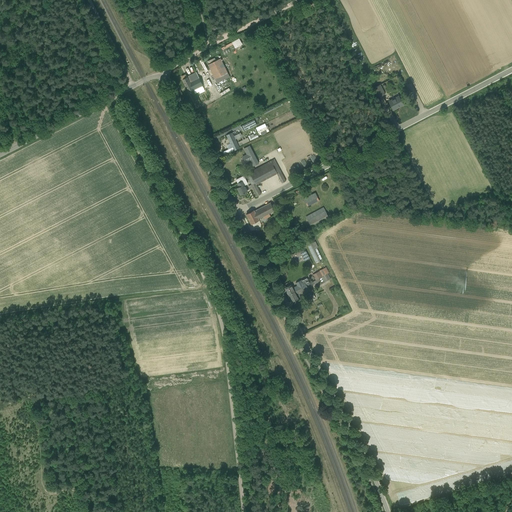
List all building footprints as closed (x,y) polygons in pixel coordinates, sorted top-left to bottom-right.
[(263,34),(260,28),(251,32),(254,38),(263,34)] [(239,38),(231,42),(235,48),(242,44),(239,38)] [(208,65),(217,83),(230,76),(220,58),(208,65)] [(196,72),(183,79),(189,92),(193,90),(195,94),(204,89),(202,85),(196,72)] [(378,97),(385,94),(380,85),(373,88),(378,97)] [(389,101),(393,110),(403,104),(399,96),(389,101)] [(300,115),(304,113),(299,104),(296,106),(300,115)] [(240,126),(243,132),(257,125),(254,120),(240,126)] [(229,153),(233,150),(240,148),(233,133),(227,136),(224,137),(220,139),(221,143),(226,140),(226,139),(228,138),(232,147),(228,149),(229,153)] [(238,142),(239,146),(250,141),(248,137),(238,142)] [(250,145),(243,148),(246,154),(242,156),(245,163),(250,160),(252,166),(258,164),(250,145)] [(258,196),(261,194),(256,185),(277,173),(280,178),(282,183),(286,181),(283,177),(274,159),(246,175),(257,196),(258,196)] [(247,183),(245,180),(237,184),(239,187),(237,188),(241,195),(247,191),(244,185),(247,183)] [(315,193),(303,199),(307,207),(319,201),(315,193)] [(275,211),(270,203),(255,211),(254,210),(246,214),(251,224),(259,220),(259,219),(275,211)] [(323,207),(306,217),(312,229),(330,219),(323,207)] [(316,262),(318,261),(319,262),(321,261),(320,260),(312,243),(307,245),(316,262)] [(299,251),(305,261),(310,258),(306,251),(300,251),(299,251)] [(326,267),(319,271),(313,274),(316,280),(328,273),(329,273),(326,267)] [(331,279),(328,273),(316,280),(319,285),(331,279)] [(293,288),(291,285),(285,288),(288,294),(306,285),(303,279),(296,283),(297,286),(293,288)] [(302,295),(308,292),(307,289),(308,288),(306,285),(288,294),(292,302),(298,299),(296,294),(300,292),(302,295)]
